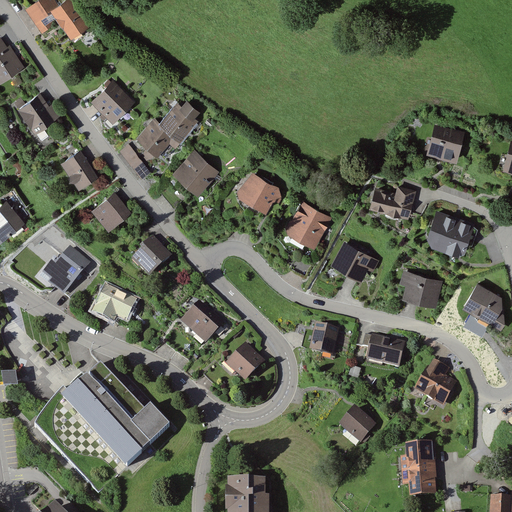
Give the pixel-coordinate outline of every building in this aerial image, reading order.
[(54,0),(41,0),(28,9),(46,33),(60,22),(73,40),(92,25),(73,0),(66,0),(58,6),(54,0)] [(5,37),(0,40),(0,75),(7,85),(28,68),(5,37)] [(115,79),(95,100),(118,121),(137,101),(115,79)] [(44,92),(23,106),(40,132),(64,116),(55,103),(53,104),(44,92)] [(180,102),(164,121),(187,139),(202,120),(199,118),(205,110),(191,99),(186,106),(180,102)] [(187,139),(164,121),(158,116),(141,137),(163,154),(172,142),(180,148),(187,139)] [(468,131),(437,124),(431,153),(462,160),(468,131)] [(131,143),(122,149),(143,179),(152,172),(148,163),(157,154),(149,148),(142,156),(131,143)] [(85,149),(66,161),(85,189),(103,176),(85,149)] [(222,172),(195,150),(176,172),(204,194),(222,172)] [(281,183),(255,172),(242,190),(244,197),(272,210),(276,201),(281,203),(285,193),(281,183)] [(399,192),(378,189),(375,208),(415,214),(419,187),(400,184),(399,192)] [(119,191),(97,209),(113,229),(136,211),(119,191)] [(10,200),(0,208),(0,238),(3,243),(28,222),(10,200)] [(333,217),(303,202),(291,225),(288,232),(318,246),(333,217)] [(478,222),(440,209),(435,235),(440,246),(472,255),(478,222)] [(159,238),(138,260),(157,278),(178,256),(159,238)] [(380,257),(346,241),(335,263),(366,278),(370,269),(374,271),(380,257)] [(66,296),(92,263),(73,247),(62,261),(58,258),(45,273),(53,280),(50,284),(66,296)] [(444,279),(406,271),(403,284),(410,286),(407,299),(439,305),(444,279)] [(510,300),(479,284),(466,308),(506,328),(511,316),(511,315),(504,312),(510,300)] [(109,287),(98,313),(119,321),(120,317),(128,320),(138,299),(109,287)] [(204,302),(186,321),(210,343),(228,324),(204,302)] [(341,328),(319,324),(314,351),(336,355),(341,328)] [(368,334),(367,337),(365,347),(374,349),(371,362),(402,369),(407,342),(368,334)] [(249,344),(231,365),(251,383),(269,362),(249,344)] [(452,369),(437,360),(417,391),(444,408),(460,383),(448,375),(452,369)] [(152,406),(147,411),(102,363),(92,373),(136,421),(133,424),(88,377),(79,382),(69,391),(61,398),(61,399),(125,468),(151,444),(171,427),(152,406)] [(16,370),(1,371),(4,384),(18,384),(16,370)] [(99,494),(125,468),(61,398),(69,391),(64,387),(53,396),(42,409),(34,427),(99,494)] [(359,408),(343,424),(363,442),(378,426),(359,408)] [(437,442),(411,444),(412,456),(405,457),(407,484),(414,484),(414,497),(440,495),(439,475),(438,460),(437,442)] [(268,481),(229,481),(230,511),(268,511),(268,509),(268,481)] [(511,511),(511,495),(495,495),(495,511),(511,511)]
